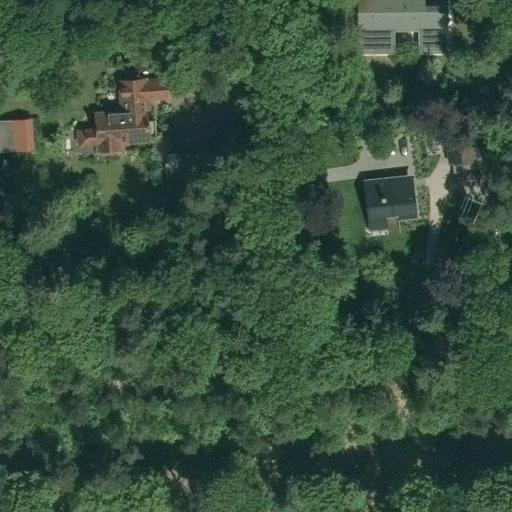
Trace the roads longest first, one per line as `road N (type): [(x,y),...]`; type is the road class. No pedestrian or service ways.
road 1 (track): [(0,467),(511,460)]
road 2 (track): [(0,378),(286,373),(292,463)]
road 3 (residential): [(286,373),(262,151),(266,0)]
road 4 (residential): [(286,373),(214,357),(0,281)]
road 5 (residential): [(286,373),(511,371)]
